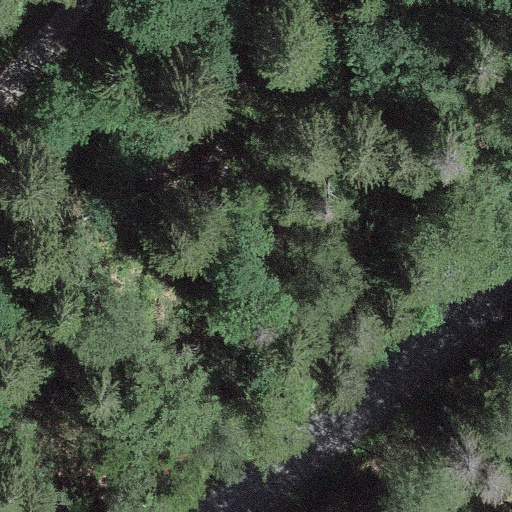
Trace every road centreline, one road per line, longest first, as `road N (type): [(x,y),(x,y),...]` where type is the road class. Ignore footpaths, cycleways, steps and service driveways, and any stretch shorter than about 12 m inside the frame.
road 1 (unclassified): [(511,259),(392,376),(223,511)]
road 2 (unclassified): [(115,0),(0,122)]
